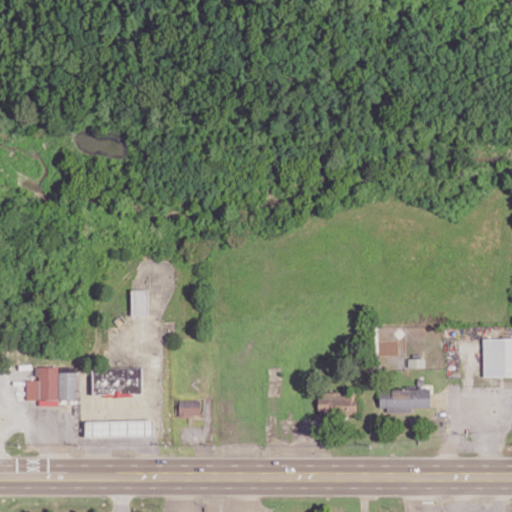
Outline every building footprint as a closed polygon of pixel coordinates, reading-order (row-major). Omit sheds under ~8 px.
[(148,289),(131,289),(132,315),(149,315),(148,289)] [(511,337),(483,338),(484,376),(511,375),(511,337)] [(408,367),(425,366),(425,358),(408,358),(408,367)] [(78,371),(59,371),(59,366),(37,366),(37,380),(27,380),(27,400),(39,399),(39,405),(59,405),(59,399),(78,399),(78,371)] [(92,395),(142,396),(143,367),(93,366),(92,395)] [(380,411),(413,410),(413,407),(431,407),(430,388),(379,389),(380,411)] [(357,391),(318,391),(318,414),(357,413),(357,391)] [(179,415),(200,415),(201,400),(179,399),(179,415)] [(86,434),(132,435),(132,422),(86,421),(86,434)]
